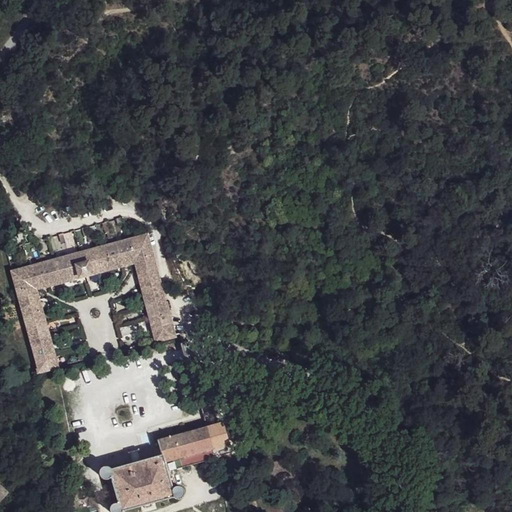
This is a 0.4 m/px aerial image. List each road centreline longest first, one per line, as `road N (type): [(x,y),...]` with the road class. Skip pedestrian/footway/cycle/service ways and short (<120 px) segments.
road 1 (residential): [(398,511),(398,468),(381,425),(303,372),(211,336)]
road 2 (residential): [(211,336),(182,321),(155,233),(142,219),(122,209),(42,229),(22,203)]
